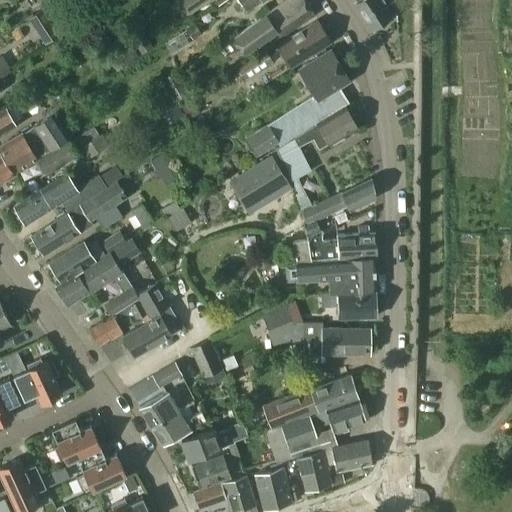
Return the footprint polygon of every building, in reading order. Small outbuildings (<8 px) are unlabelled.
[(63,0),(56,0),(49,5),(56,15),(68,7),(63,0)] [(180,0),(179,1),(186,11),(201,0),(180,0)] [(245,55),(278,32),(281,37),(314,15),(303,0),(289,0),(267,15),(266,13),(232,36),(245,55)] [(239,0),(248,10),(261,0),(239,0)] [(357,0),(355,2),(373,29),(377,26),(381,28),(387,24),(386,20),(390,18),(383,7),(388,3),(385,0),(357,0)] [(48,41),(59,34),(43,9),(32,16),(48,41)] [(290,68),(331,41),(318,21),(276,45),(290,68)] [(152,47),(138,25),(127,32),(141,54),(152,47)] [(124,33),(100,49),(108,61),(112,59),(118,69),(139,55),(124,33)] [(273,62),(266,50),(236,68),(244,80),(273,62)] [(313,94),(265,125),(277,143),(278,145),(334,111),(325,96),(349,81),(330,50),(299,70),(313,94)] [(0,134),(15,125),(14,122),(19,119),(23,112),(18,105),(11,105),(5,109),(0,111),(0,134)] [(298,147),(314,138),(320,148),(329,143),(329,144),(357,127),(346,107),(306,131),(293,138),(298,147)] [(54,112),(36,125),(51,147),(68,137),(54,112)] [(34,158),(51,147),(36,125),(0,147),(0,152),(3,157),(0,158),(0,181),(15,172),(14,171),(34,158)] [(277,143),(265,125),(243,139),(255,157),(277,143)] [(80,148),(78,149),(85,159),(108,145),(101,134),(98,135),(93,127),(75,138),(80,148)] [(51,147),(62,166),(79,154),(68,137),(51,147)] [(298,147),(293,138),(273,149),(291,181),(292,181),(297,178),(311,170),(298,147)] [(292,187),(271,154),(228,181),(248,214),(292,187)] [(66,210),(105,186),(97,174),(75,187),(66,172),(13,205),(24,223),(60,200),(66,210)] [(321,229),(318,217),(347,205),(349,209),(375,197),(371,177),(303,210),(304,223),(306,234),(321,229)] [(80,231),(77,227),(89,219),(89,220),(127,196),(116,179),(113,181),(114,183),(31,235),(43,254),(80,231)] [(183,207),(167,215),(176,231),(191,222),(183,207)] [(321,229),(306,234),(310,258),(337,256),(337,258),(373,256),(376,256),(375,232),(368,232),(368,226),(358,226),(358,233),(337,235),(336,238),(322,239),(321,229)] [(113,250),(113,251),(132,238),(132,237),(126,241),(119,230),(103,240),(110,252),(113,250)] [(113,251),(122,264),(141,252),(132,238),(113,251)] [(60,280),(104,252),(95,239),(87,245),(84,240),(49,263),(60,280)] [(297,280),(320,278),(329,278),(329,292),(375,289),(373,256),(310,261),(306,239),(291,241),(295,263),(283,264),(286,282),(297,280)] [(103,304),(110,317),(139,299),(136,293),(131,286),(109,251),(56,286),(69,303),(112,277),(122,292),(103,304)] [(149,319),(122,335),(134,355),(170,334),(164,325),(176,318),(156,282),(136,293),(139,299),(147,313),(150,319),(149,319)] [(321,307),(338,306),(338,318),(376,317),(375,292),(321,294),(321,307)] [(110,317),(90,329),(90,330),(98,344),(123,329),(119,322),(129,316),(130,315),(134,321),(146,314),(149,319),(150,319),(147,313),(139,299),(110,317)] [(0,344),(3,343),(0,336),(0,328),(10,324),(0,301),(0,344)] [(261,313),(266,329),(287,321),(288,322),(293,322),(286,303),(261,313)] [(293,322),(288,322),(287,321),(266,329),(272,346),(293,337),(305,336),(306,322),(293,322)] [(329,322),(306,322),(305,336),(321,337),(321,354),(369,355),(369,329),(329,328),(329,322)] [(189,348),(205,385),(226,377),(209,339),(189,348)] [(55,376),(58,375),(59,375),(53,361),(52,361),(52,362),(49,363),(47,359),(42,362),(40,358),(41,358),(40,357),(26,364),(27,364),(29,368),(13,375),(24,399),(35,394),(39,404),(63,393),(55,376)] [(0,373),(9,369),(4,358),(0,360),(0,373)] [(152,374),(152,375),(158,388),(182,375),(174,362),(152,374)] [(270,427),(313,412),(313,413),(358,397),(350,374),(312,385),(262,405),(270,427)] [(9,377),(0,380),(0,422),(14,416),(9,405),(20,400),(9,377)] [(140,407),(152,426),(179,410),(167,391),(140,407)] [(296,455),(319,449),(320,448),(337,443),(333,431),(365,420),(358,397),(313,413),(318,427),(327,424),(328,428),(315,432),(310,417),(265,431),(275,462),(296,455)] [(179,410),(152,426),(163,444),(204,420),(200,411),(185,419),(179,410)] [(77,458),(101,447),(90,425),(80,430),(75,419),(51,430),(59,446),(55,447),(54,447),(60,461),(61,461),(61,460),(64,458),(67,464),(77,459),(77,458)] [(229,428),(215,433),(213,429),(181,440),(188,459),(227,445),(235,442),(235,441),(247,437),(243,423),(238,425),(237,422),(228,425),(229,428)] [(320,448),(319,449),(325,465),(333,463),(335,470),(371,462),(367,439),(320,448)] [(240,458),(235,442),(227,445),(233,460),(240,458)] [(105,458),(101,447),(77,458),(77,459),(84,474),(77,477),(77,476),(76,476),(82,491),(83,490),(90,486),(92,491),(126,476),(116,453),(105,458)] [(331,483),(325,465),(319,449),(296,455),(296,457),(282,461),(286,474),(294,472),(293,470),(298,468),(305,490),(331,483)] [(227,451),(222,453),(191,466),(199,487),(230,475),(226,465),(232,463),(227,451)] [(0,466),(0,476),(16,511),(19,511),(22,511),(30,511),(37,509),(37,508),(35,505),(40,502),(35,492),(46,486),(35,463),(24,468),(19,458),(0,466)] [(264,509),(291,501),(281,465),(254,473),(264,509)] [(198,511),(227,499),(231,511),(254,504),(245,475),(222,482),(222,483),(191,495),(198,511)] [(108,511),(149,511),(142,496),(126,503),(124,499),(125,499),(125,498),(111,505),(111,506),(112,505),(114,509),(108,511)]
